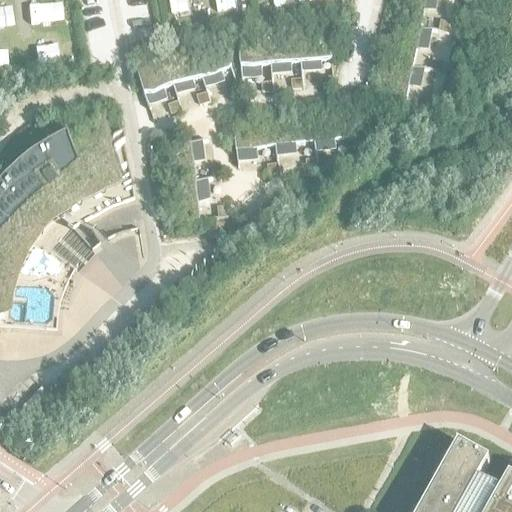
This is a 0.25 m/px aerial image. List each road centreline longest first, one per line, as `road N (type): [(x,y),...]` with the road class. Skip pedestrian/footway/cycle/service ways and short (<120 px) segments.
road 1 (tertiary): [(463,342),(366,324),(276,346),(230,375),(110,479),(85,511)]
road 2 (tertiary): [(110,511),(280,373),(380,353),(453,372)]
